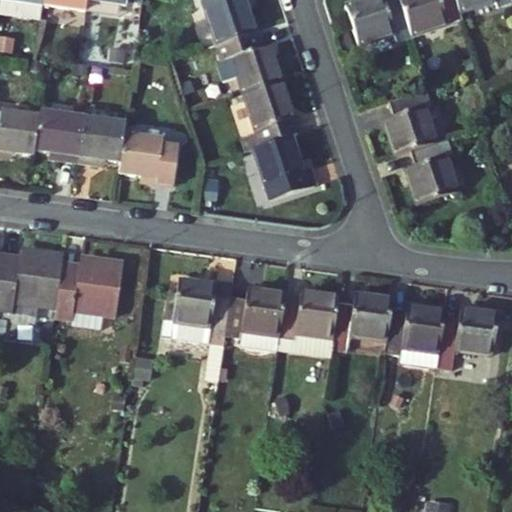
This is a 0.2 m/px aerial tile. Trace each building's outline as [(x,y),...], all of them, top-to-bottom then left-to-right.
[(43,7),(44,0),(1,0),(0,9),(0,16),(42,22),(43,7)] [(44,0),(43,7),(87,13),(88,0),(44,0)] [(88,0),(87,13),(120,17),(122,6),(126,7),(127,2),(144,3),(143,0),(88,0)] [(203,0),(218,47),(257,34),(245,0),(203,0)] [(396,0),(384,4),(382,0),(366,0),(345,7),(358,45),(394,34),(396,42),(411,37),(398,0),(396,0)] [(398,0),(411,37),(461,20),(458,13),(454,0),(398,0)] [(454,0),(458,13),(496,0),(498,8),(511,3),(511,2),(511,0),(454,0)] [(233,61),(245,96),(283,83),(272,48),(267,50),(261,33),(257,34),(218,47),(224,64),(233,61)] [(245,96),(257,134),(262,147),(293,137),(300,135),(283,83),(245,96)] [(428,90),(389,103),(394,118),(384,121),(396,158),(412,152),(436,144),(424,108),(433,105),(428,90)] [(0,152),(36,156),(36,152),(41,119),(3,114),(2,119),(0,118),(0,152)] [(36,152),(56,154),(55,159),(78,161),(84,119),(42,114),(41,119),(36,152)] [(84,119),(78,161),(100,164),(100,160),(122,163),(125,136),(127,125),(84,119)] [(262,147),(257,134),(243,138),(248,152),(255,150),(262,147)] [(164,141),(125,136),(122,163),(120,173),(159,178),(158,185),(175,186),(180,149),(163,146),(164,141)] [(304,173),(293,137),(262,147),(255,150),(272,201),(317,187),(312,170),(304,173)] [(436,144),(412,152),(417,167),(406,171),(418,207),(459,194),(447,156),(454,154),(450,140),(436,144)] [(28,262),(4,259),(0,286),(0,309),(14,312),(15,303),(57,308),(63,269),(65,254),(30,250),(28,262)] [(86,272),(63,269),(57,308),(56,319),(73,321),(73,326),(97,329),(99,316),(117,318),(124,263),(88,259),(86,272)] [(182,281),(180,293),(174,338),(225,346),(227,336),(232,298),(216,296),(217,286),(182,281)] [(216,296),(232,298),(234,283),(218,281),(217,286),(216,296)] [(243,331),(281,337),(286,301),(287,296),(248,291),(247,300),(232,298),(227,336),(242,338),(243,331)] [(165,337),(174,338),(180,293),(171,292),(165,337)] [(301,303),(286,301),(281,337),(279,350),(333,357),(335,341),(340,303),(341,298),(303,293),(301,303)] [(351,336),(388,342),(392,316),(393,301),(357,296),(355,306),(340,303),(335,341),(350,344),(351,336)] [(392,316),(388,342),(386,354),(402,356),(400,367),(438,372),(440,356),(445,318),(446,313),(408,308),(407,318),(392,316)] [(462,311),(461,321),(445,318),(440,356),(456,358),(457,351),(494,357),(499,316),(462,311)]
